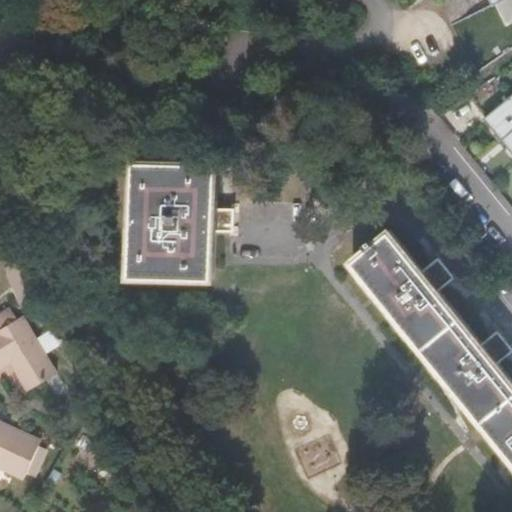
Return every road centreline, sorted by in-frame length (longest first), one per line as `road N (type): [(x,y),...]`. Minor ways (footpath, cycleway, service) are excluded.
road 1 (residential): [(0,44),(145,76),(420,109),(511,228)]
road 2 (residential): [(410,206),(511,330)]
